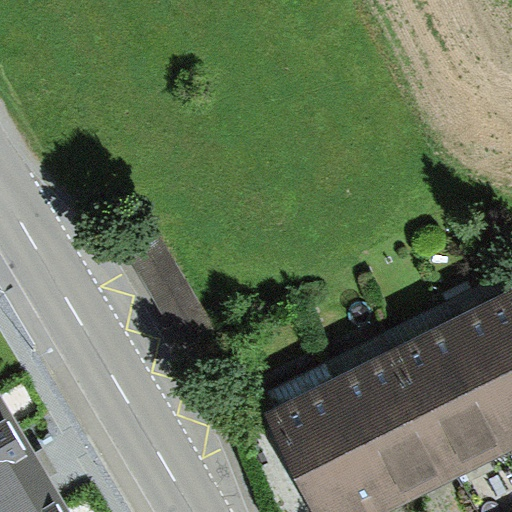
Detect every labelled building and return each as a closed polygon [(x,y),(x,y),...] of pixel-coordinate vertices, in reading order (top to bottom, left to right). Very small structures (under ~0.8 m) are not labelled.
[(155,233),(135,245),(188,337),(208,326),(155,233)] [(511,296),(459,322),(511,433),(511,296)] [(398,351),(458,475),(511,449),(511,433),(459,322),(398,351)] [(337,380),(399,505),(458,475),(398,351),(337,380)] [(384,511),(399,505),(337,380),(270,412),(318,511),(384,511)] [(71,511),(42,463),(0,392),(0,511),(71,511)]
